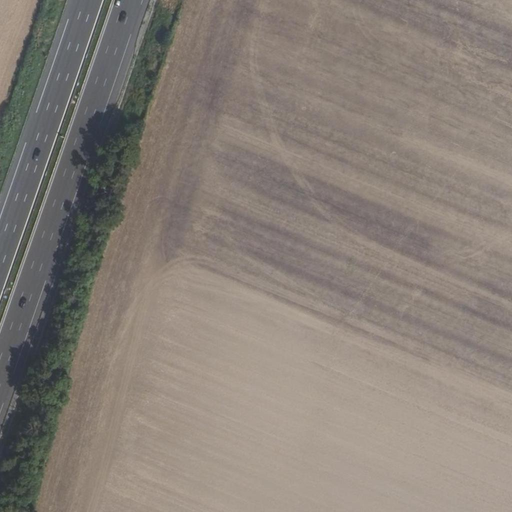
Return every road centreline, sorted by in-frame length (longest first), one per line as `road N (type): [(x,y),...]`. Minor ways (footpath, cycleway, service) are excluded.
road 1 (motorway): [(0,376),(126,0)]
road 2 (motorway): [(86,0),(0,251)]
